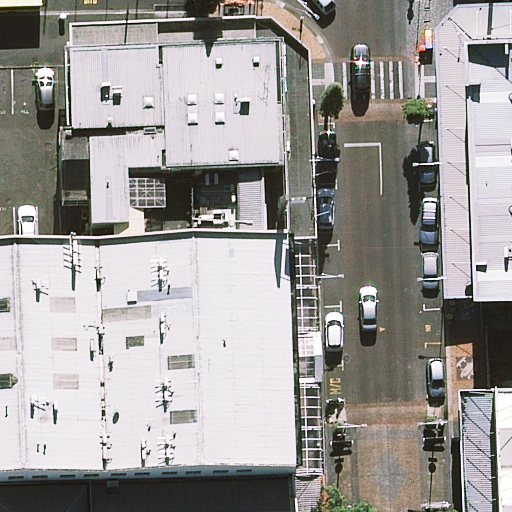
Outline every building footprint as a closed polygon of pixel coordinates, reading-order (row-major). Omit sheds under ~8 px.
[(472,276),(511,274),(511,33),(462,35),(472,276)] [(279,52),(63,59),(71,188),(109,187),(281,184),(279,52)] [(284,246),(281,184),(109,187),(111,254),(284,246)] [(111,254),(92,255),(104,489),(290,482),(284,246),(111,254)] [(0,491),(104,489),(92,255),(0,256),(0,491)] [(511,374),(511,274),(472,276),(475,376),(511,374)] [(511,511),(511,374),(475,376),(480,511),(511,511)] [(0,511),(291,511),(290,482),(104,489),(0,491),(0,511)]
